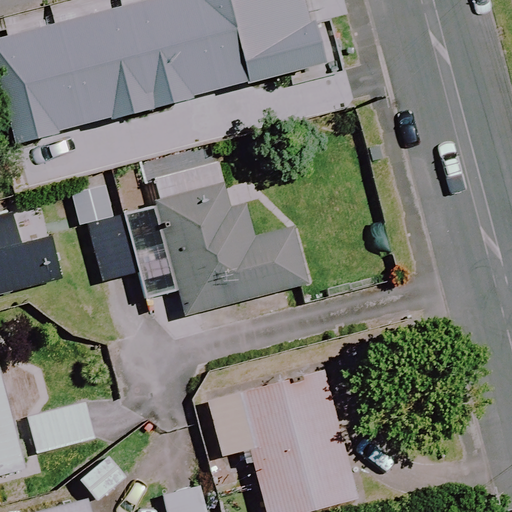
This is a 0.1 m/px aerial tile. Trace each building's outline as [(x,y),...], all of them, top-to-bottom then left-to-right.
[(234,27),(227,0),(134,0),(168,131),(272,105),(251,23),(234,27)] [(156,160),(145,120),(72,140),(83,180),(156,160)] [(296,225),(246,236),(235,186),(207,192),(202,169),(152,180),(158,210),(86,226),(98,283),(137,277),(143,303),(176,294),(183,320),(310,287),(296,225)] [(16,249),(9,222),(0,223),(0,298),(62,283),(51,240),(16,249)] [(316,511),(359,502),(327,372),(204,402),(219,460),(249,453),(263,511),(316,511)] [(0,478),(21,473),(0,390),(0,478)] [(93,442),(82,405),(26,423),(38,459),(93,442)] [(203,511),(198,489),(161,499),(164,511),(203,511)] [(101,511),(99,502),(55,511),(101,511)]
